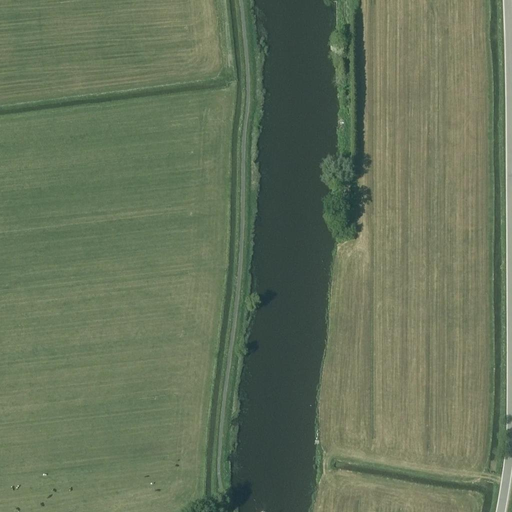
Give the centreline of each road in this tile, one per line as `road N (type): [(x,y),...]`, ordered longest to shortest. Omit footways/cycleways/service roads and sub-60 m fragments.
road 1 (tertiary): [(511,268),(507,0)]
road 2 (tertiary): [(500,511),(511,373)]
